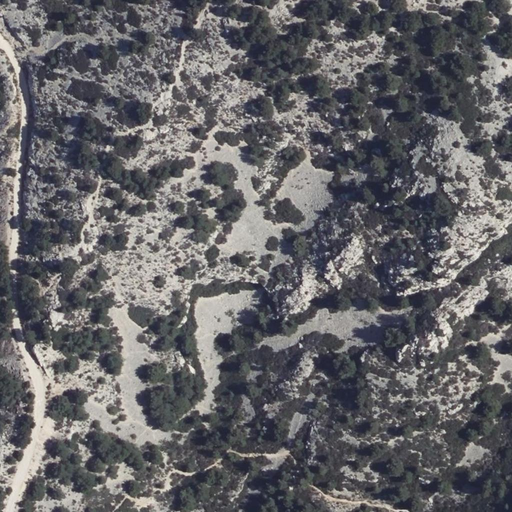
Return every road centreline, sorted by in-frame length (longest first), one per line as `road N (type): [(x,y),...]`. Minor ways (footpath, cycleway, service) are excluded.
road 1 (track): [(0,37),(25,90),(14,277),(18,323),(38,385)]
road 2 (track): [(38,385),(38,428),(8,511)]
